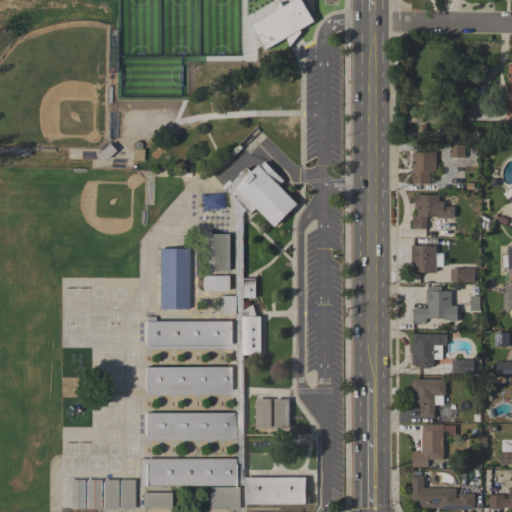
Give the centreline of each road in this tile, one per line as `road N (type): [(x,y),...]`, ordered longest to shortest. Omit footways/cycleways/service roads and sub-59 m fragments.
road 1 (secondary): [(370,384),(373,23)]
road 2 (residential): [(373,23),(511,26)]
road 3 (secondary): [(369,511),(370,384)]
